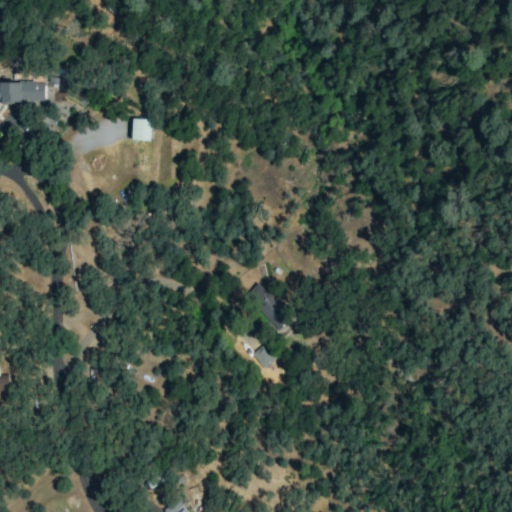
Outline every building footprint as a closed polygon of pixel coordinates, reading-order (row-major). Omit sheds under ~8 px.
[(0,82),(0,103),(44,103),(43,82),(0,82)] [(150,140),(150,119),(131,119),(131,140),(150,140)] [(244,296),(276,329),(289,317),(257,283),(244,296)] [(250,354),(262,369),(275,359),(263,344),(250,354)] [(0,391),(9,391),(7,375),(0,375),(0,391)] [(187,511),(176,498),(163,508),(166,511),(187,511)]
